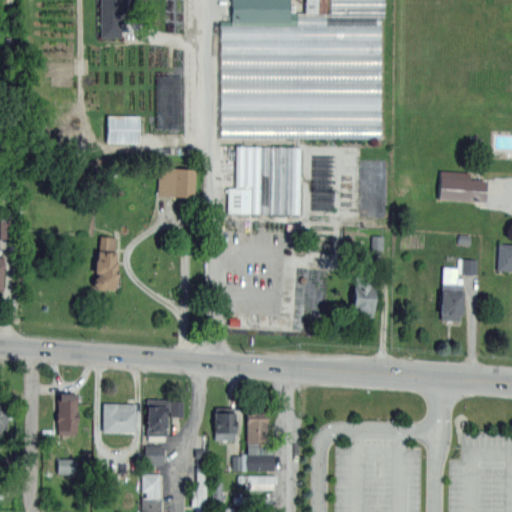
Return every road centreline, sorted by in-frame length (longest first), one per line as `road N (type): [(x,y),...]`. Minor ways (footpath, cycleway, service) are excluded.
road 1 (primary): [(511,382),(0,347)]
road 2 (residential): [(21,349),(33,511)]
road 3 (residential): [(176,511),(178,448),(198,411),(200,360)]
road 4 (residential): [(290,366),(288,511)]
